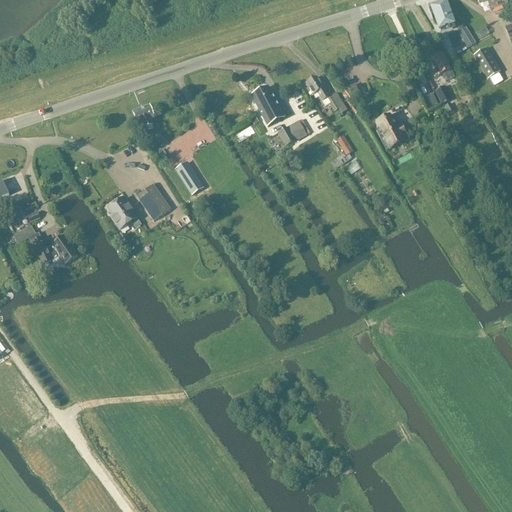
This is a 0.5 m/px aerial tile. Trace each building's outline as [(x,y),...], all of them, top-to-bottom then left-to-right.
[(490,11),(506,5),(504,0),(476,0),(479,6),(488,2),(490,11)] [(431,9),(439,31),(453,27),(445,4),(431,9)] [(488,82),(500,75),(485,51),(473,58),(488,82)] [(432,60),(430,62),(438,78),(442,76),(445,80),(446,83),(454,79),(451,71),(452,71),(444,55),(441,56),(432,60)] [(327,99),(328,99),(316,78),(305,84),(312,97),(318,95),(322,102),(326,100),(327,99)] [(268,129),(284,120),(268,88),(251,97),(268,129)] [(444,88),(434,93),(441,107),(451,102),(444,88)] [(326,100),(329,106),(334,113),(339,110),(338,108),(331,98),(328,99),(327,99),(326,100)] [(451,105),(444,108),(447,116),(454,113),(451,105)] [(150,123),(154,121),(149,107),(132,113),(136,123),(141,121),(144,130),(152,127),(150,123)] [(391,117),(375,125),(378,132),(376,133),(380,139),(382,138),(386,146),(401,138),(401,137),(403,136),(406,135),(402,127),(397,129),(391,117)] [(285,148),(306,137),(298,123),(277,134),(285,148)] [(336,141),(345,154),(331,164),(335,170),(351,159),(349,155),(353,153),(343,137),(336,141)] [(304,151),(312,146),(308,140),(300,145),(304,151)] [(341,153),(333,141),(328,144),(333,151),(329,153),(332,159),(341,153)] [(211,150),(198,158),(211,178),(224,169),(211,150)] [(178,159),(174,152),(172,154),(163,160),(167,166),(178,159)] [(204,189),(187,163),(175,171),(191,197),(204,189)] [(3,199),(9,197),(2,183),(0,183),(0,208),(0,209),(3,212),(5,211),(14,227),(27,219),(18,203),(9,209),(3,199)] [(137,198),(154,223),(170,211),(153,187),(137,198)] [(120,232),(137,219),(123,200),(108,210),(113,218),(112,221),(120,232)] [(374,208),(380,218),(390,212),(383,202),(374,208)] [(37,213),(27,219),(28,219),(31,225),(40,220),(37,213)] [(37,235),(32,227),(15,237),(19,245),(37,235)] [(77,258),(73,252),(73,250),(71,247),(69,246),(64,239),(56,244),(57,246),(46,251),(41,240),(31,245),(41,268),(52,263),(50,259),(60,255),(67,265),(64,267),(65,267),(77,258)] [(285,435),(276,442),(284,452),(287,449),(285,446),(290,442),(285,435)]
